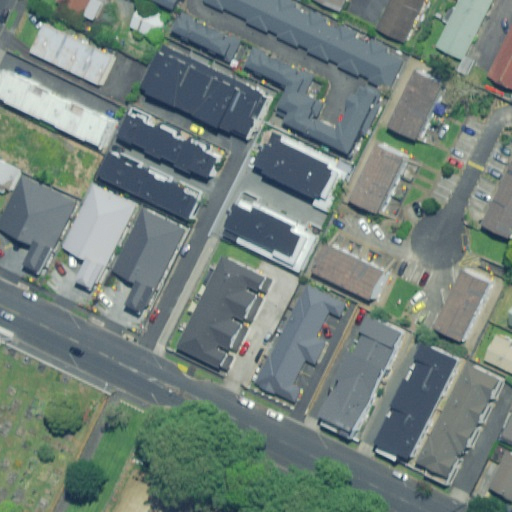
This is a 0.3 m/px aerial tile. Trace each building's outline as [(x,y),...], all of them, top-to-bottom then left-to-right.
[(107,0),(70,0),(65,13),(94,27),(107,0)] [(191,0),(164,0),(186,10),(191,0)] [(225,0),(398,85),(414,52),(307,0),(225,0)] [(432,0),(393,0),(379,28),(410,43),(432,0)] [(500,0),(462,0),(441,42),(471,57),(500,0)] [(175,21),(145,6),(135,27),(164,42),(175,21)] [(253,40),(194,10),(180,37),(240,67),(253,40)] [(119,57),(52,24),(38,53),(104,86),(119,57)] [(511,41),(496,73),(511,81),(511,41)] [(322,75),(263,46),(252,68),(298,90),(289,108),(300,114),(294,127),(356,158),(387,97),(369,88),(350,126),(320,111),(327,95),(315,89),(322,75)] [(271,98),(170,48),(150,88),(251,138),(271,98)] [(125,119),(16,65),(1,95),(110,148),(125,119)] [(454,84),(424,69),(395,125),(425,141),(454,84)] [(229,153),(144,112),(130,140),(215,182),(229,153)] [(37,133),(16,123),(8,140),(0,136),(0,154),(23,166),(30,151),(28,150),(37,133)] [(350,167),(284,135),(265,174),(330,206),(350,167)] [(418,158),(386,141),(357,198),(389,215),(418,158)] [(83,148),(76,162),(73,161),(65,177),(69,178),(65,187),(82,195),(100,156),(83,148)] [(213,194),(125,151),(112,177),(200,220),(213,194)] [(24,172),(0,159),(0,190),(12,196),(24,172)] [(84,200),(27,172),(0,227),(57,255),(84,200)] [(144,206),(102,185),(71,248),(113,269),(144,206)] [(511,195),(495,228),(511,236),(511,195)] [(319,233),(249,199),(232,234),(301,268),(319,233)] [(189,228),(144,206),(114,268),(158,290),(189,228)] [(396,273),(338,244),(324,272),(381,301),(396,273)] [(280,283),(233,259),(189,344),(236,368),(280,283)] [(505,285),(475,269),(445,329),(475,344),(505,285)] [(351,304),(313,284),(261,384),(297,403),(308,383),(299,379),(309,360),(317,364),(329,342),(320,337),(333,312),(343,317),(351,304)] [(418,334),(381,315),(328,417),(366,436),(418,334)] [(511,342),(502,338),(491,358),(511,368),(511,342)] [(470,364),(437,347),(388,443),(421,460),(470,364)] [(511,384),(511,383),(481,368),(430,465),(462,482),(511,384)] [(511,433),(511,435),(511,434),(511,455),(495,488),(511,495),(511,433)]
